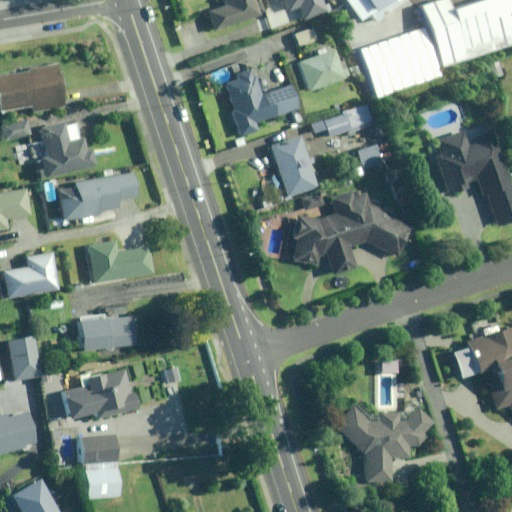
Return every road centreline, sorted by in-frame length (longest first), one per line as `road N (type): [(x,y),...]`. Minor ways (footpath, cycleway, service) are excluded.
road 1 (secondary): [(245,352),(126,0)]
road 2 (residential): [(245,352),(511,264)]
road 3 (secondary): [(297,511),(245,352)]
